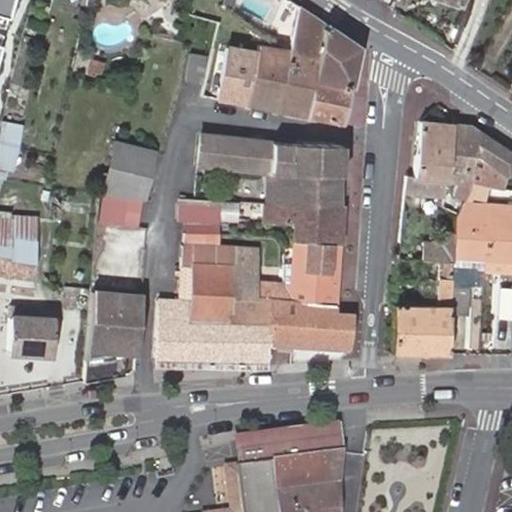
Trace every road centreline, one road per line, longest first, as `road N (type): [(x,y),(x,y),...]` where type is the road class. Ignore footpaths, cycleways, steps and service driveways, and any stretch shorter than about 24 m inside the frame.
road 1 (residential): [(382,135),(187,115),(151,285)]
road 2 (tertiary): [(0,455),(196,420),(256,400)]
road 3 (tertiary): [(256,400),(188,397),(0,423)]
road 4 (residential): [(365,391),(382,135)]
road 5 (residential): [(393,38),(511,118)]
road 6 (tertiary): [(365,391),(495,386)]
road 7 (residential): [(495,386),(468,511)]
